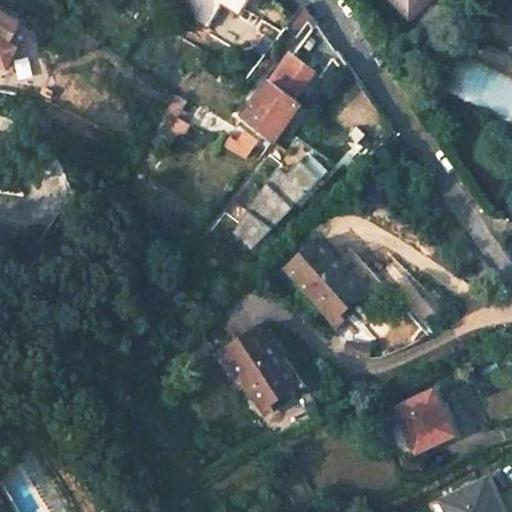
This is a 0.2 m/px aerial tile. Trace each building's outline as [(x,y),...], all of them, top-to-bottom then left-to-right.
[(395,0),(416,18),(431,0),(395,0)] [(309,15),(303,3),(283,29),(295,38),(309,15)] [(0,36),(5,38),(10,14),(0,12),(0,36)] [(293,55),(320,75),(328,62),(335,53),(312,20),(293,55)] [(299,103),(268,78),(239,117),(248,124),(237,138),(228,129),(217,143),(245,164),(264,137),(271,142),(299,103)] [(187,102),(173,92),(157,120),(170,129),(178,115),(187,102)] [(288,172),(229,227),(252,251),(334,175),(311,151),(288,172)] [(329,243),(300,271),(354,326),(370,313),(365,307),(380,293),(329,243)] [(292,315),(258,346),(310,403),(330,386),(324,379),(338,367),(292,315)] [(441,385),(404,401),(427,448),(465,431),(441,385)] [(498,511),(479,472),(431,492),(440,511),(498,511)]
